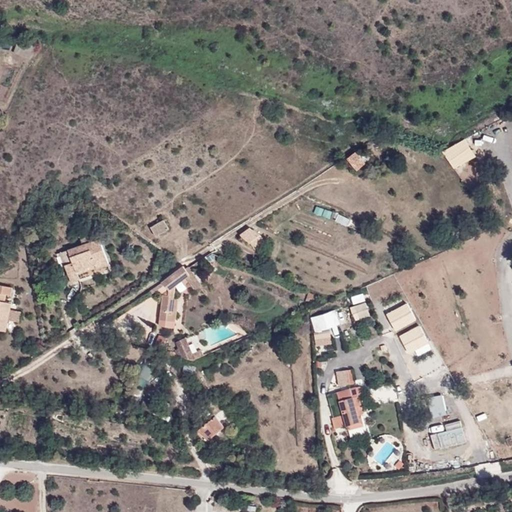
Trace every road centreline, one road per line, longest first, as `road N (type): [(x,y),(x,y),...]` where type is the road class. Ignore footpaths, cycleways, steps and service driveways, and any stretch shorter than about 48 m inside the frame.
road 1 (unclassified): [(511,475),(309,495),(206,484)]
road 2 (unclassified): [(206,484),(0,464)]
